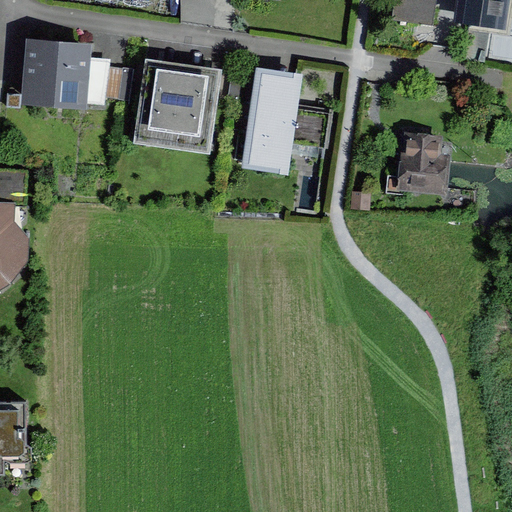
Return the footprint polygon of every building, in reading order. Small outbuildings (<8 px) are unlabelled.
[(395,0),(394,0),(392,20),(433,26),(436,6),(395,0)] [(463,0),(461,16),(499,21),(502,0),(463,0)] [(86,48),(31,44),(27,98),(56,100),(56,91),(90,93),(92,68),(84,67),(86,48)] [(155,143),(172,145),(184,66),(148,61),(139,130),(156,132),(155,143)] [(92,63),(92,68),(90,93),(98,94),(97,105),(104,106),(104,97),(119,99),(123,68),(109,66),(109,64),(92,63)] [(218,71),(184,66),(172,145),(189,148),(191,137),(208,140),(218,71)] [(133,69),(123,68),(119,99),(129,100),(133,69)] [(242,76),(232,74),(229,99),(238,100),(242,76)] [(330,113),(258,103),(249,162),(285,168),(290,139),(325,145),(330,113)] [(404,186),(436,190),(439,158),(436,157),(438,138),(408,136),(408,144),(400,144),(397,177),(404,178),(404,186)] [(0,169),(0,201),(25,203),(27,171),(0,169)] [(0,264),(9,257),(23,257),(24,240),(9,223),(10,207),(0,206),(0,264)] [(0,474),(5,474),(5,452),(27,452),(26,401),(0,400),(0,474)]
